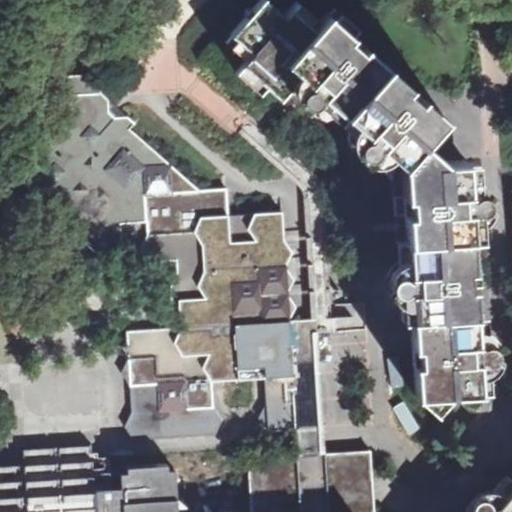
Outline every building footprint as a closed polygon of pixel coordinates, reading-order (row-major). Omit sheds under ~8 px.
[(378,143),(400,162),(421,141),(444,115),(443,114),(442,116),(420,96),(421,95),(407,82),(406,83),(386,66),(386,65),(385,63),(384,64),(363,46),(364,45),(360,49),(347,38),(351,34),(350,33),(350,34),(327,14),(328,13),(327,13),(313,28),(291,9),(291,7),(283,16),(265,0),(259,0),(230,34),(231,35),(232,34),(252,51),(241,64),(240,64),(241,65),(242,64),(265,84),(264,85),(265,85),(279,96),(278,97),(279,98),(300,74),(308,81),(306,82),(307,83),(308,81),(310,83),(308,85),(303,87),(300,90),(299,96),(302,101),(307,104),(312,103),(317,99),(319,93),(321,95),(322,94),(343,111),(340,115),(341,116),(344,113),(364,130),(363,132),(364,132),(365,131),(367,133),(365,135),(359,136),(356,141),(356,146),(359,151),(364,153),(369,152),(373,148),(375,142),(377,144),(378,143)] [(213,407),(211,381),(265,378),(267,402),(259,418),(269,431),(323,427),(316,318),(290,321),(287,290),(282,211),(229,215),(227,189),(197,190),(131,128),(136,123),(128,115),(117,115),(108,108),(109,98),(102,93),(100,74),(62,76),(65,134),(40,135),(16,162),(16,175),(30,189),(30,201),(77,242),(81,239),(96,253),(123,251),(121,223),(147,223),(148,234),(141,248),(150,262),(177,263),(176,272),(170,288),(179,300),(179,329),(127,332),(128,358),(121,373),(129,388),(132,412),(124,426),(133,440),(215,434),(223,420),(213,407)] [(421,141),(400,162),(400,165),(401,165),(403,195),(394,195),(395,214),(405,213),(406,240),(402,241),(402,243),(406,242),(408,272),(407,272),(407,273),(409,273),(409,275),(406,275),(401,273),(395,274),(391,277),(390,283),(392,288),(395,290),(400,292),(408,288),(408,291),(410,291),(411,318),(407,318),(407,320),(412,320),(413,346),(412,346),(412,347),(418,347),(419,363),(413,364),(413,365),(414,364),(416,394),(415,394),(415,395),(439,417),(440,416),(439,415),(459,393),(481,391),(480,390),(479,390),(477,360),(478,360),(478,359),(476,359),(476,357),(479,357),(484,360),(490,359),(493,357),(495,354),(496,350),(494,345),(489,341),(483,341),(477,345),(477,341),(475,341),(474,315),(478,314),(478,313),(474,314),(472,287),(482,286),(481,267),(471,268),(469,238),(473,238),(473,236),(469,236),(467,209),(469,209),(468,206),(475,209),(481,207),(484,205),(486,199),(484,194),(479,190),(474,190),(468,193),(467,190),(466,190),(464,160),(466,160),(466,159),(444,161),(421,141)] [(328,302),(328,326),(365,326),(365,302),(328,302)] [(0,511),(177,511),(175,468),(167,468),(167,464),(127,466),(127,471),(120,472),(121,486),(110,486),(109,456),(97,456),(97,452),(92,452),(92,443),(22,447),(23,464),(0,465),(0,511)] [(310,454),(248,459),(251,511),(375,511),(374,495),(371,450),(310,454)] [(511,511),(511,484),(491,508),(490,507),(489,501),(485,498),(478,497),(474,499),(471,504),(472,510),(474,511),(511,511)]
